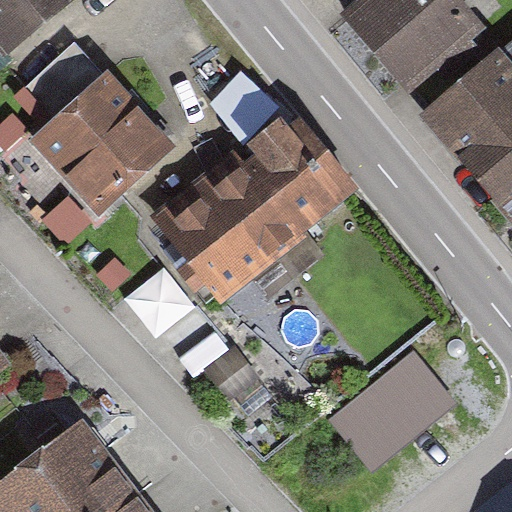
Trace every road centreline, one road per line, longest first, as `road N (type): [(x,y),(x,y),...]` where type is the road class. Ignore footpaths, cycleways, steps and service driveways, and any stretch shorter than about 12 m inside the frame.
road 1 (tertiary): [(243,0),(511,326)]
road 2 (residential): [(269,511),(0,225)]
